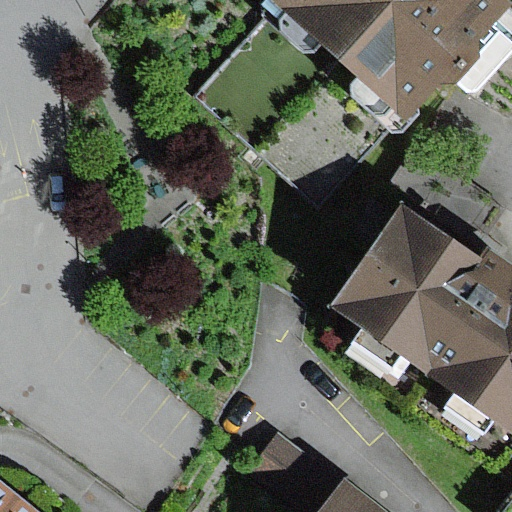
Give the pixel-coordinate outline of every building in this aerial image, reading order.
[(273,0),(254,22),(261,28),(388,137),(423,103),(440,103),(464,77),(464,61),(502,21),(479,0),(273,0)] [(415,147),(397,172),(486,234),(504,208),(415,147)] [(511,267),(409,196),(340,301),(511,416),(511,267)] [(392,511),(280,427),(250,467),(307,511),(305,511),(392,511)] [(63,511),(2,461),(0,463),(0,511),(63,511)] [(511,511),(511,497),(500,511),(511,511)]
